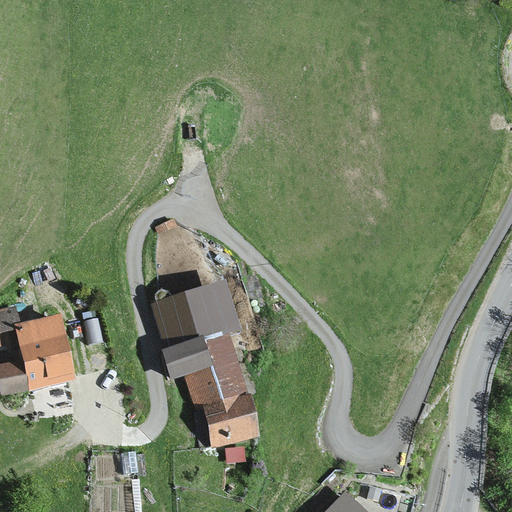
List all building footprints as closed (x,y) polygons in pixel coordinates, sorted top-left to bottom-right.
[(247,393),(229,336),(240,332),(224,282),(151,306),(173,380),(184,376),(195,407),(202,405),(247,393)] [(0,312),(0,330),(18,326),(14,309),(0,312)] [(58,319),(15,328),(23,361),(0,365),(0,382),(2,393),(29,387),(30,389),(71,379),(58,319)] [(247,393),(202,405),(212,447),(259,438),(247,393)] [(243,448),(224,450),(226,464),(245,463),(243,448)] [(366,487),(355,500),(366,511),(411,511),(415,498),(366,487)] [(348,493),(328,511),(366,511),(355,500),(348,493)]
